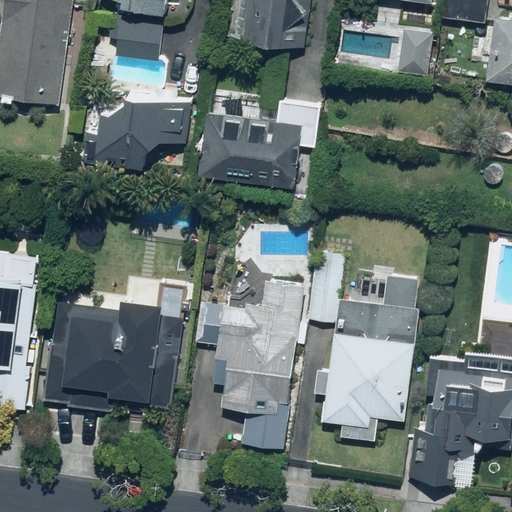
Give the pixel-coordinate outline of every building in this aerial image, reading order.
[(0,94),(57,101),(69,0),(3,0),(0,32),(0,94)] [(101,0),(100,7),(166,12),(167,0),(101,0)] [(305,44),(308,0),(240,0),(238,38),(305,44)] [(483,24),(485,0),(447,0),(445,21),(483,24)] [(110,12),(108,53),(157,55),(160,15),(110,12)] [(511,15),(490,13),(483,79),(511,81),(511,15)] [(192,99),(116,94),(114,114),(93,112),(90,156),(119,158),(119,165),(142,167),(142,158),(188,162),(192,99)] [(198,174),(293,185),(298,143),(313,145),(318,103),(276,98),(274,118),(206,110),(198,174)] [(28,366),(5,364),(16,249),(0,247),(0,404),(24,406),(28,366)] [(401,418),(419,273),(360,266),(356,295),(337,292),(341,252),(319,249),(311,318),(336,321),(330,369),(319,367),(316,392),(323,393),(320,417),(342,420),(341,433),(371,436),(374,414),(401,418)] [(285,446),(303,283),(264,278),(260,309),(200,303),(196,338),(217,340),(215,357),(228,359),(222,405),(244,408),(241,441),(285,446)] [(183,283),(162,282),(160,311),(181,312),(183,283)] [(145,398),(154,302),(108,297),(106,313),(63,309),(60,340),(49,339),(43,398),(112,405),(113,394),(145,398)] [(511,451),(511,357),(425,352),(416,484),(472,488),(475,449),(511,451)]
